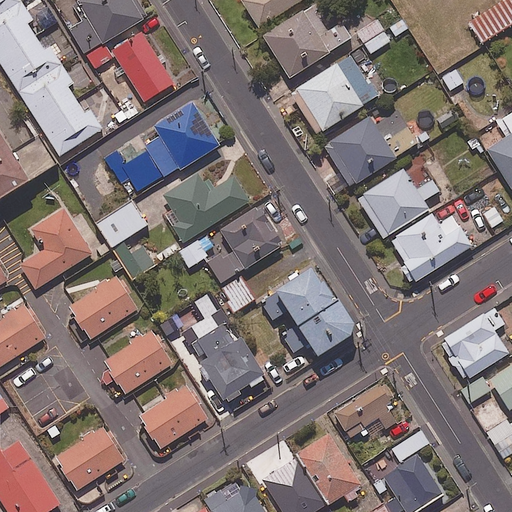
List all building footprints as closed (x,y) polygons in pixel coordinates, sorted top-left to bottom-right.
[(0,62),(20,93),(63,66),(49,44),(43,48),(26,21),(32,18),(20,0),(0,12),(0,62)] [(0,0),(0,12),(20,0),(0,0)] [(145,16),(135,0),(78,0),(88,16),(68,28),(84,53),(145,16)] [(298,0),(240,0),(257,26),(298,0)] [(511,21),(511,0),(501,0),(469,21),(482,41),(511,21)] [(326,30),(311,5),(262,34),(287,76),(351,38),(341,21),(326,30)] [(390,41),(376,18),(356,30),(369,53),(390,41)] [(111,48),(107,43),(87,56),(96,69),(116,56),(144,100),(173,81),(140,30),(111,48)] [(377,94),(352,52),(295,87),(304,101),(298,105),(315,132),(377,94)] [(63,66),(20,93),(59,155),(102,127),(88,107),(83,110),(66,85),(72,81),(63,66)] [(463,82),(454,67),(441,75),(450,90),(463,82)] [(218,144),(192,101),(153,124),(160,135),(145,144),(164,176),(218,144)] [(511,110),(497,119),(506,135),(486,147),(511,191),(511,110)] [(383,138),(368,115),(329,140),(355,182),(417,143),(405,124),(383,138)] [(0,191),(26,176),(0,134),(0,191)] [(55,161),(39,137),(20,150),(36,173),(55,161)] [(416,188),(402,167),(355,197),(381,238),(386,235),(416,280),(471,244),(451,215),(438,223),(423,200),(438,190),(431,179),(416,188)] [(207,190),(196,172),(163,193),(174,212),(167,216),(183,240),(249,199),(233,174),(207,190)] [(146,224),(131,200),(96,222),(111,246),(146,224)] [(282,244),(258,204),(179,251),(188,266),(205,257),(219,282),(282,244)] [(76,228),(63,207),(30,228),(43,249),(19,263),(34,288),(92,253),(84,240),(95,234),(88,221),(76,228)] [(130,252),(123,242),(112,250),(132,280),(155,265),(141,245),(130,252)] [(295,322),(334,294),(312,262),(259,298),(273,318),(286,309),(295,322)] [(137,308),(117,275),(68,305),(88,338),(137,308)] [(254,298),(241,276),(221,289),(234,310),(254,298)] [(287,344),(292,353),(308,342),(316,355),(357,327),(334,294),(295,322),(279,333),(287,344)] [(0,364),(45,337),(24,304),(0,318),(0,364)] [(504,323),(493,306),(440,340),(464,379),(508,352),(493,329),(504,323)] [(235,338),(224,321),(189,344),(200,360),(198,362),(230,413),(272,386),(239,335),(235,338)] [(172,363),(152,330),(104,360),(124,393),(172,363)] [(511,405),(511,363),(488,378),(508,409),(511,405)] [(490,389),(482,376),(460,389),(469,403),(490,389)] [(395,404),(381,382),(332,411),(349,439),(380,420),(384,428),(396,421),(388,408),(395,404)] [(207,417),(187,385),(139,415),(159,448),(207,417)] [(511,432),(505,421),(486,432),(502,458),(511,452),(511,432)] [(124,459),(103,426),(55,456),(76,489),(124,459)] [(297,456),(326,503),(342,493),(347,501),(364,490),(328,432),(294,452),(297,456)] [(43,511),(59,502),(19,440),(5,449),(3,444),(0,446),(0,499),(8,511),(43,511)] [(414,511),(442,493),(415,454),(382,476),(397,497),(388,503),(394,511),(395,511),(403,507),(406,511),(414,511)] [(311,511),(326,503),(297,456),(261,478),(282,511),(311,511)] [(265,511),(246,480),(222,494),(219,490),(206,498),(214,511),(265,511)]
